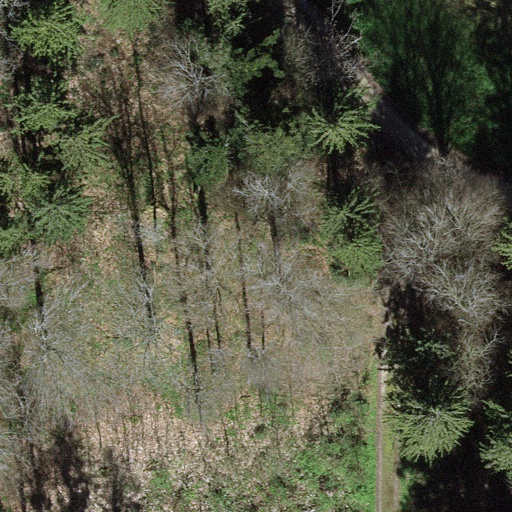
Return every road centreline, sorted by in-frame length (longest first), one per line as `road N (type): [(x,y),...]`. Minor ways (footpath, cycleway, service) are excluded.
road 1 (track): [(396,511),(400,257),(424,156)]
road 2 (track): [(292,0),(424,156),(511,194)]
